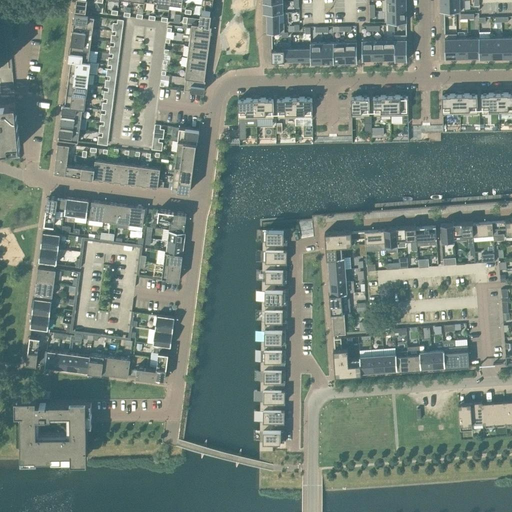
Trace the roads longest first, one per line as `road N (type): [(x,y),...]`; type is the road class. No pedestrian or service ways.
road 1 (residential): [(202,203),(31,175),(19,47),(25,28)]
road 2 (residential): [(425,77),(229,84),(219,93),(202,203)]
road 3 (residential): [(202,203),(177,386)]
road 4 (tertiary): [(511,380),(332,393)]
road 5 (residential): [(296,361),(297,240)]
road 6 (tertiary): [(312,511),(314,405),(322,394)]
